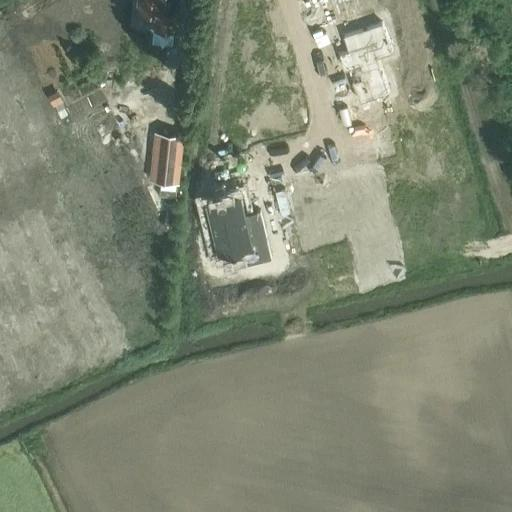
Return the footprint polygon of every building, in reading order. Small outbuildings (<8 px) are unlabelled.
[(159,252),(166,238),(112,108),(102,104),(53,124),(1,0),(0,0),(0,177),(16,185),(17,199),(23,187),(31,191),(38,188),(40,203),(66,192),(129,345),(150,336),(146,299),(165,291),(149,253),(159,252)] [(138,0),(138,12),(155,13),(153,32),(173,34),(175,15),(167,14),(169,0),(165,0),(164,0),(138,0)] [(340,52),(334,54),(340,72),(344,70),(355,104),(385,94),(374,59),(389,54),(379,23),(335,37),(340,52)] [(161,132),(156,181),(177,183),(182,134),(161,132)] [(342,187),(293,199),(301,232),(328,226),(331,240),(377,229),(370,203),(347,208),(342,187)] [(242,194),(208,202),(220,251),(241,246),(244,259),(270,253),(260,208),(246,211),(242,194)]
